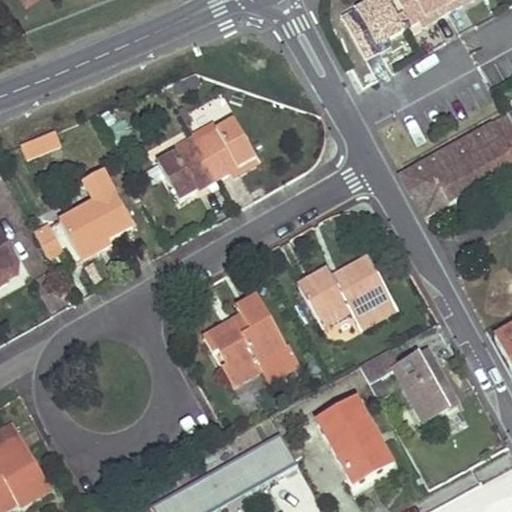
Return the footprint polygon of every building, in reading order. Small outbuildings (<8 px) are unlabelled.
[(402,30),(385,0),(372,0),(341,18),(363,58),(378,50),(375,44),(386,39),(402,30)] [(396,0),(410,24),(418,20),(428,14),(431,20),(460,4),(457,0),(396,0)] [(431,20),(428,14),(418,20),(421,26),(431,20)] [(389,44),(386,39),(375,44),(378,50),(389,44)] [(511,116),(501,123),(511,139),(511,116)] [(117,145),(133,138),(124,121),(109,128),(117,145)] [(435,186),(447,206),(511,170),(511,139),(501,123),(400,179),(411,199),(435,186)] [(256,161),(235,124),(217,133),(196,145),(218,183),(230,176),(256,161)] [(217,133),(214,127),(193,139),(196,145),(217,133)] [(55,135),(23,149),(29,163),(60,149),(55,135)] [(196,145),(193,139),(167,153),(171,159),(196,145)] [(218,183),(196,145),(171,159),(159,165),(181,205),(218,183)] [(259,167),(256,161),(230,176),(232,181),(259,167)] [(118,194),(106,173),(83,186),(95,206),(62,225),(80,260),(112,242),(133,231),(114,196),(118,194)] [(447,206),(435,186),(411,199),(423,220),(447,206)] [(34,236),(47,264),(63,257),(50,228),(34,236)] [(18,267),(0,233),(0,289),(9,285),(3,276),(18,267)] [(116,249),(112,242),(80,260),(83,266),(116,249)] [(398,313),(369,261),(333,280),(329,272),(299,288),(319,325),(347,309),(351,315),(361,334),(398,313)] [(287,351),(259,301),(239,312),(246,323),(230,333),(227,328),(206,341),(216,358),(220,356),(227,369),(224,372),(235,392),(264,375),(259,367),(287,351)] [(351,315),(347,309),(319,325),(322,331),(351,315)] [(511,330),(494,340),(511,373),(511,330)] [(458,408),(428,355),(393,374),(423,428),(458,408)] [(378,440),(358,403),(318,426),(353,489),(388,469),(373,443),(378,440)] [(221,511),(299,469),(281,437),(154,508),(156,511),(221,511)] [(0,468),(29,451),(22,439),(0,450),(0,468)] [(52,493),(29,451),(0,468),(0,503),(13,496),(19,507),(21,511),(52,493)] [(195,469),(192,464),(178,472),(181,477),(195,469)] [(0,511),(9,511),(19,507),(13,496),(0,503),(0,511)]
